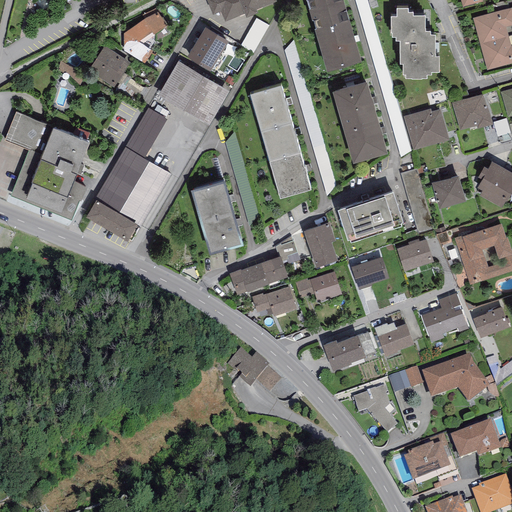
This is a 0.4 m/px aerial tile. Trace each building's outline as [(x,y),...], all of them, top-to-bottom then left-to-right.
[(208,0),(213,11),(221,7),(225,17),(245,9),(246,12),(258,7),(256,3),(264,0),(208,0)] [(345,0),(308,0),(326,65),(361,55),(345,0)] [(408,1),(396,1),(397,10),(391,10),(391,26),(392,26),(392,31),(396,31),(396,34),(400,34),(400,58),(403,58),(403,68),(406,68),(406,72),(411,72),(411,73),(422,73),(422,71),(427,71),(427,68),(431,68),(431,65),(439,65),(439,49),(435,49),(435,27),(430,27),(430,24),(425,24),(425,9),(413,9),(413,5),(408,5),(408,1)] [(473,16),(480,42),(509,34),(506,25),(511,23),(511,6),(473,16)] [(147,15),(124,30),(123,48),(143,61),(152,48),(139,39),(152,29),(154,32),(166,21),(158,10),(147,15)] [(256,51),(272,24),(260,16),(243,44),(256,51)] [(205,23),(185,56),(209,70),(228,37),(205,23)] [(509,34),(480,42),(487,68),(511,61),(511,44),(509,34)] [(300,42),(288,45),(327,194),(339,191),(300,42)] [(130,59),(104,43),(88,68),(114,84),(130,59)] [(229,87),(177,57),(158,92),(209,121),(229,87)] [(367,76),(333,86),(353,158),(388,148),(367,76)] [(260,126),(291,116),(280,80),(249,89),(260,126)] [(511,86),(500,90),(507,115),(511,113),(511,86)] [(486,101),(483,91),(452,101),(461,128),(477,122),(478,126),(493,121),(487,101),(486,101)] [(148,106),(95,196),(137,220),(135,223),(140,225),(172,171),(143,155),(166,116),(148,106)] [(431,106),(403,114),(413,147),(449,136),(440,106),(432,109),(431,106)] [(89,136),(15,109),(4,137),(28,147),(10,193),(70,218),(85,185),(73,177),(89,136)] [(269,156),(300,146),(291,116),(260,126),(269,156)] [(511,129),(509,117),(496,120),(500,134),(511,131),(511,129)] [(232,153),(242,150),(238,134),(228,137),(232,153)] [(300,146),(269,156),(280,192),(311,183),(300,146)] [(511,184),(511,168),(492,158),(488,165),(484,162),(477,174),(482,176),(477,186),(482,189),(479,194),(501,205),(511,184)] [(416,167),(400,171),(418,232),(434,227),(416,167)] [(458,171),(431,180),(439,206),(466,198),(458,171)] [(201,217),(233,209),(224,176),(192,184),(201,217)] [(393,186),(337,203),(348,237),(403,219),(393,186)] [(95,196),(85,213),(127,237),(135,223),(137,220),(95,196)] [(233,209),(201,217),(209,249),(242,240),(233,209)] [(329,219),(304,227),(316,264),(338,257),(332,238),(335,237),(329,219)] [(462,233),(454,236),(469,283),(511,268),(511,248),(507,233),(506,233),(501,219),(462,232),(462,233)] [(426,237),(419,239),(418,236),(408,240),(409,242),(397,246),(404,269),(434,259),(426,237)] [(280,253),(229,270),(236,292),(288,274),(280,253)] [(381,254),(351,264),(359,287),(372,283),(371,281),(388,276),(381,254)] [(307,277),(295,281),(301,297),(315,292),(318,300),(341,292),(334,270),(308,279),(307,277)] [(263,292),(251,296),(257,311),(271,306),(274,315),(297,307),(290,284),(264,293),(263,292)] [(456,292),(438,298),(441,306),(442,309),(459,303),(460,302),(456,292)] [(441,306),(422,313),(432,340),(444,336),(442,331),(458,326),(459,330),(468,327),(467,323),(459,303),(442,309),(441,306)] [(486,311),(473,316),(480,335),(510,324),(502,303),(486,309),(486,311)] [(406,321),(377,331),(385,354),(398,350),(398,348),(414,342),(406,321)] [(336,336),(323,341),(333,367),(351,360),(350,359),(366,353),(357,331),(337,339),(336,336)] [(256,360),(243,346),(228,360),(251,385),(261,376),(269,385),(278,376),(260,357),(256,360)] [(470,355),(422,371),(431,398),(457,389),(468,403),(489,387),(474,365),(470,355)] [(497,356),(489,359),(498,381),(511,375),(511,362),(501,367),(497,356)] [(418,366),(391,376),(397,394),(425,383),(418,366)] [(367,392),(353,397),(358,412),(367,409),(382,427),(383,426),(389,432),(397,425),(390,416),(391,415),(385,409),(390,405),(385,392),(388,392),(386,386),(384,386),(383,385),(375,388),(375,387),(366,390),(367,392)] [(490,420),(451,434),(459,459),(476,453),(478,457),(500,449),(490,420)] [(408,455),(404,457),(412,481),(450,467),(441,443),(434,445),(433,442),(407,452),(408,455)] [(511,494),(505,475),(479,485),(480,487),(472,489),(479,511),(491,511),(511,504),(511,494)] [(452,497),(425,507),(426,511),(465,511),(460,496),(453,498),(452,497)]
